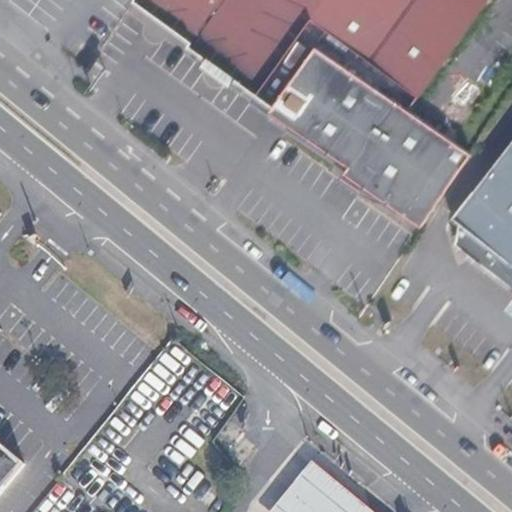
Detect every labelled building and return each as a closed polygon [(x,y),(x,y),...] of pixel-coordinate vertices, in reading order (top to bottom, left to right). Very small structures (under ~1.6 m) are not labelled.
[(488,0),(136,0),(261,88),(310,18),(420,96),(488,0)] [(474,153),(315,47),(271,110),(353,168),(349,174),(424,226),(474,153)] [(511,146),(455,219),(463,226),(459,248),(485,269),(511,290),(511,146)] [(141,511),(207,511),(244,467),(204,435),(141,511)] [(0,496),(25,467),(0,446),(0,496)] [(375,511),(313,461),(270,511),(375,511)] [(35,511),(101,511),(61,480),(35,511)]
